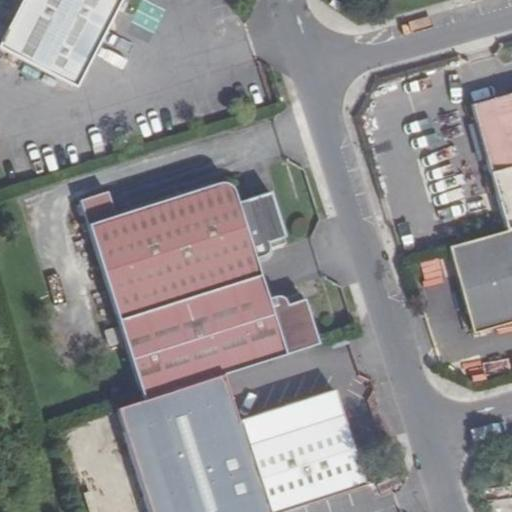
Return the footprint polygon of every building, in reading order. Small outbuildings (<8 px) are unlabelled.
[(19,0),(0,38),(0,48),(74,87),(118,0),(19,0)] [(511,93),(470,105),(505,231),(511,228),(511,93)] [(106,192),(79,201),(104,279),(279,223),(269,192),(235,203),(231,189),(230,187),(228,185),(226,184),(220,182),(114,216),(106,192)] [(279,223),(104,279),(142,399),(222,374),(318,344),(303,298),(285,304),(284,302),(282,299),(278,297),(273,297),(272,298),(265,300),(246,306),(239,284),(258,278),(252,260),(262,257),(266,253),(268,249),(268,245),(267,243),(284,237),(279,223)] [(511,228),(505,231),(447,247),(471,333),(511,321),(511,228)] [(258,278),(239,284),(246,306),(265,300),(258,278)] [(266,511),(238,420),(222,374),(142,399),(118,407),(151,511),(266,511)] [(238,420),(266,511),(282,511),(364,486),(333,390),(238,420)]
